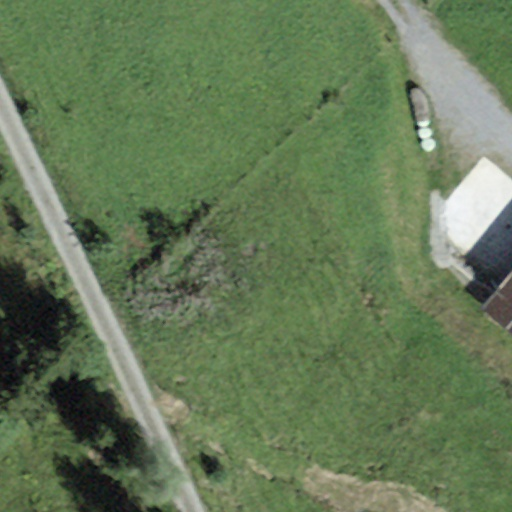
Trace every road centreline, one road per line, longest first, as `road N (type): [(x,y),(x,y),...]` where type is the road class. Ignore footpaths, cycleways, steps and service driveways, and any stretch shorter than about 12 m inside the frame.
road 1 (track): [(0,125),(136,375),(195,511)]
road 2 (track): [(398,0),(511,133)]
